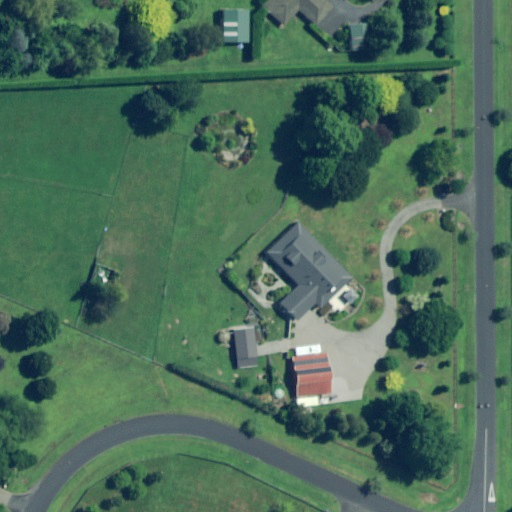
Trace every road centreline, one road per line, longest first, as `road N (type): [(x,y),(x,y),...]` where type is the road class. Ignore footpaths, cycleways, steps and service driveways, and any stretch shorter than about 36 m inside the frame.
road 1 (residential): [(483,0),(483,511)]
road 2 (residential): [(32,511),(59,468),(89,440),(171,416),(222,429),(396,511)]
